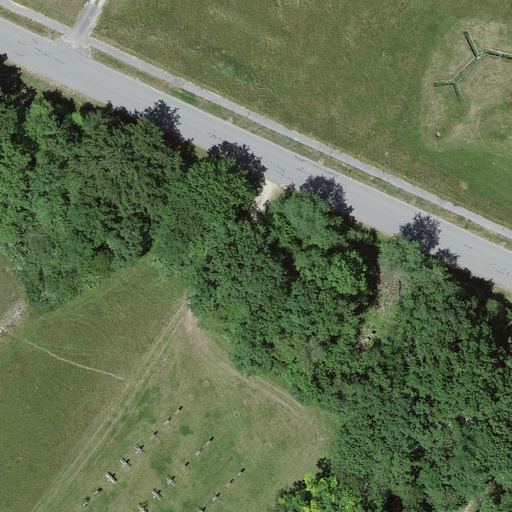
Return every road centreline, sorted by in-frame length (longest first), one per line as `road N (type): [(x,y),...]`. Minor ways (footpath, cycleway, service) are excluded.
road 1 (unclassified): [(0,35),(511,271)]
road 2 (track): [(207,308),(283,167)]
